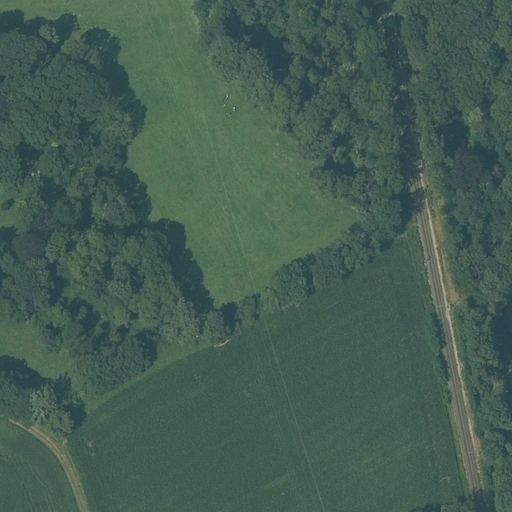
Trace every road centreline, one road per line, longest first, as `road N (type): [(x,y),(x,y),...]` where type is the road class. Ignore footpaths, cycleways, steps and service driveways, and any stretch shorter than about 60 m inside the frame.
road 1 (track): [(402,0),(499,511)]
road 2 (track): [(0,412),(56,449),(82,511)]
